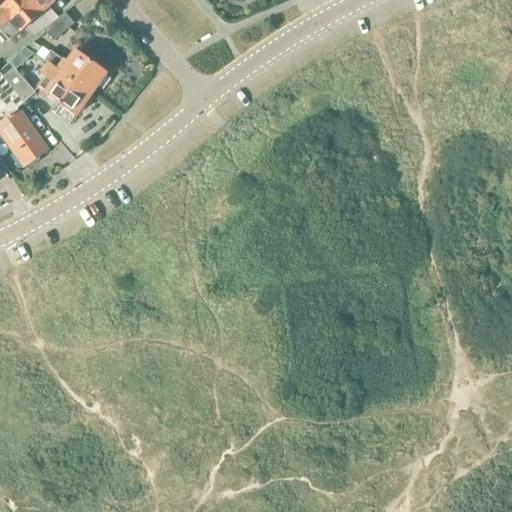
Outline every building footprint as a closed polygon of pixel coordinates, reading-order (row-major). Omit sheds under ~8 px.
[(0,29),(10,40),(21,31),(55,2),(53,0),(11,0),(2,8),(2,9),(0,11),(0,29)] [(46,30),(55,40),(74,23),(65,13),(46,30)] [(37,54),(42,47),(33,41),(29,48),(37,54)] [(51,64),(50,66),(92,95),(107,73),(77,52),(69,64),(51,51),(45,60),(51,64)] [(92,95),(50,66),(44,75),(55,83),(46,95),(77,116),(92,95)] [(5,67),(0,71),(0,72),(24,101),(35,92),(15,69),(10,73),(5,67)] [(24,101),(0,72),(0,98),(7,108),(1,112),(8,121),(0,126),(0,131),(25,167),(50,150),(22,112),(21,113),(17,108),(25,102),(24,101)]
